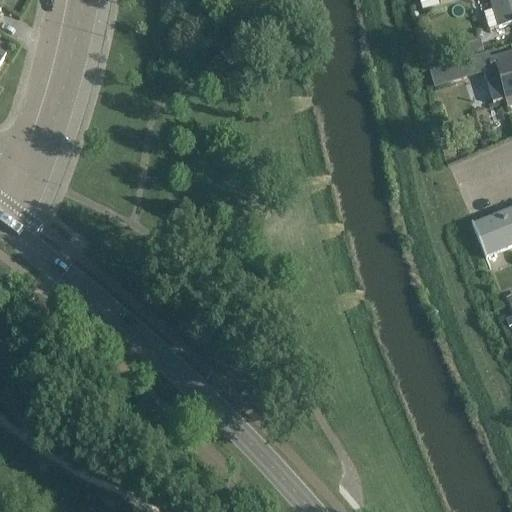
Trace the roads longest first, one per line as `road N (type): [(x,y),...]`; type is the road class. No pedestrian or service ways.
road 1 (tertiary): [(305,511),(183,378),(0,226)]
road 2 (residential): [(28,167),(56,97),(79,0)]
